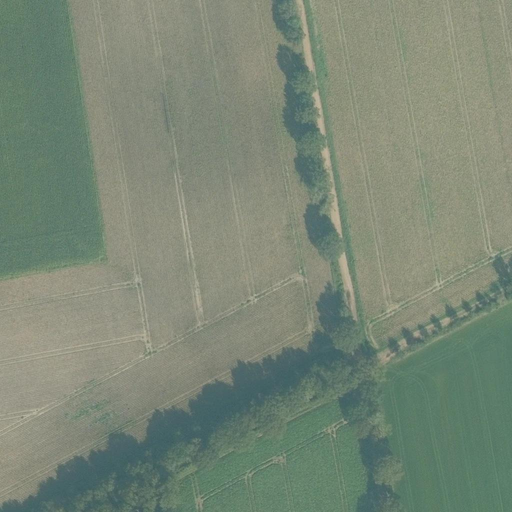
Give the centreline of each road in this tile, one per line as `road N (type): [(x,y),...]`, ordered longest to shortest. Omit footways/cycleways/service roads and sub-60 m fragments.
road 1 (track): [(357,370),(511,290)]
road 2 (track): [(382,511),(357,370)]
